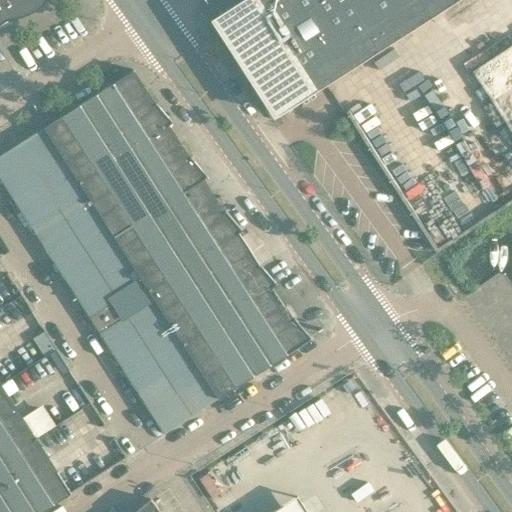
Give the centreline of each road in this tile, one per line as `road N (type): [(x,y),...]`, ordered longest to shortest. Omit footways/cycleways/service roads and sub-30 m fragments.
road 1 (tertiary): [(383,320),(157,7)]
road 2 (tertiary): [(136,19),(360,333)]
road 3 (unclassified): [(156,463),(0,219)]
road 4 (unclassified): [(156,463),(360,333)]
road 5 (tertiary): [(360,333),(491,511)]
road 6 (tertiary): [(511,492),(383,320)]
road 7 (unclassified): [(0,110),(136,19)]
